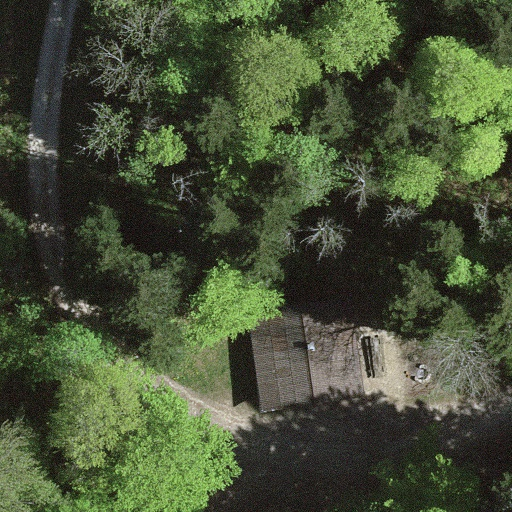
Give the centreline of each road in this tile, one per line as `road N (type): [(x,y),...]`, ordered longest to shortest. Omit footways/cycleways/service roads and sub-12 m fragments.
road 1 (track): [(68,0),(39,153),(59,289),(114,373),(293,492)]
road 2 (track): [(255,511),(511,401)]
